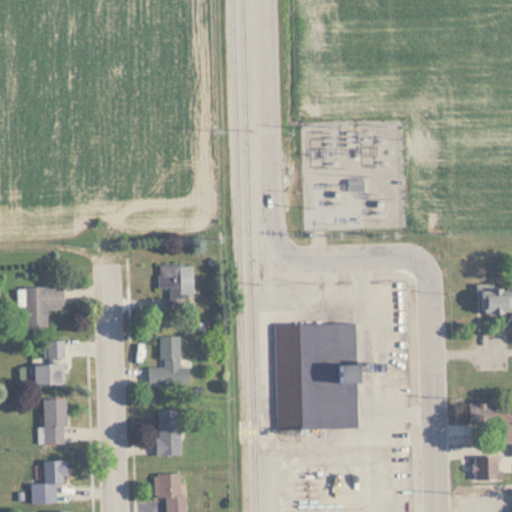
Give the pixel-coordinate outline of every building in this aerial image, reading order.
[(191,296),(191,265),(154,265),(155,315),(186,315),(185,296),(191,296)] [(21,330),(44,330),(44,310),(60,310),(59,287),(20,288),(21,330)] [(511,289),(474,290),(475,314),(511,314),(511,289)] [(273,430),(354,429),(353,324),(271,325),(273,430)] [(177,337),(156,337),(156,368),(143,368),(143,387),(185,387),(186,368),(176,368),(177,337)] [(27,386),(61,386),(61,341),(43,341),(42,363),(27,363),(27,386)] [(38,399),(38,433),(62,433),(62,399),(38,399)] [(177,410),(152,410),(152,457),(177,457),(177,410)] [(509,442),(509,416),(488,416),(488,442),(509,442)] [(494,481),(494,457),(471,457),(471,481),(494,481)] [(27,505),(53,504),(52,483),(63,482),(63,462),(40,463),(40,484),(26,485),(27,505)] [(151,501),(162,501),(162,511),(181,511),(181,474),(150,475),(151,501)]
